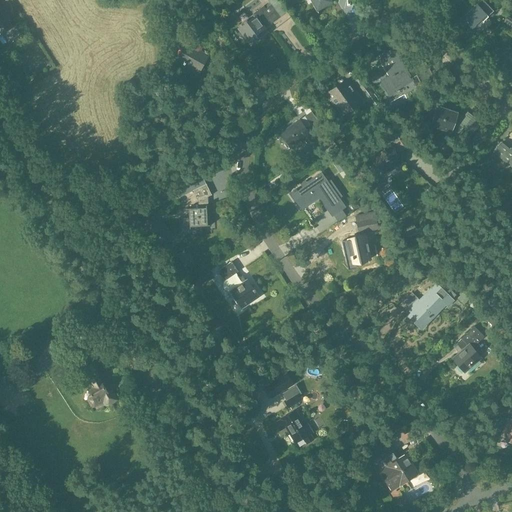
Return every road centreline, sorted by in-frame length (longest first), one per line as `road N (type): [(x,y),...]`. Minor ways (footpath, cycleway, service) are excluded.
road 1 (residential): [(474,502),(421,414),(311,299),(272,244),(243,168),(253,127),(277,93),(410,7)]
road 2 (unclassified): [(225,511),(0,113)]
road 3 (residential): [(511,107),(456,62),(410,7)]
